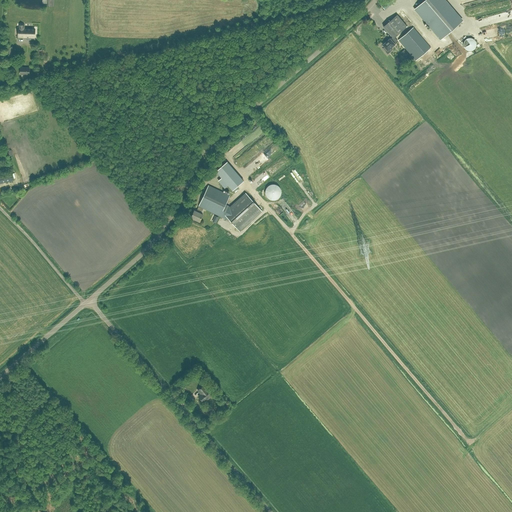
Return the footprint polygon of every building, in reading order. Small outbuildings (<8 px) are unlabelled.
[(426,0),(416,9),(441,39),(463,21),(444,0),(426,0)] [(393,38),(407,26),(398,15),(383,27),(393,38)] [(18,37),(34,38),(35,29),(24,29),(24,26),(20,25),(20,28),(18,28),(18,37)] [(413,27),(398,41),(416,61),(431,48),(413,27)] [(476,46),(476,43),(475,41),(473,39),(470,38),(468,38),(465,40),(464,42),(463,44),(464,47),(465,49),(468,50),(470,51),(473,50),(475,48),(476,46)] [(387,50),(396,43),(392,39),(391,40),(390,39),(383,45),(387,50)] [(251,158),(273,140),(270,137),(248,155),(251,158)] [(264,165),(262,162),(261,163),(259,160),(245,171),(249,177),(264,165)] [(233,190),(243,181),(227,162),(216,171),(233,190)] [(0,183),(14,180),(12,173),(0,176),(0,183)] [(265,175),(257,181),(260,184),(268,179),(265,175)] [(224,188),(228,185),(221,178),(218,181),(224,188)] [(265,190),(265,192),(265,194),(266,195),(267,197),(268,198),(270,200),(273,200),(274,200),(275,200),(277,199),(278,198),(279,198),(281,196),(281,194),(281,193),(281,192),(281,191),(281,189),(280,188),(279,186),(278,186),(276,185),(274,184),(273,184),(271,184),(270,185),(268,186),(267,187),(266,189),(265,190)] [(262,212),(254,202),(246,193),(228,208),(224,206),(229,195),(208,185),(199,206),(197,211),(194,210),(191,217),(199,221),(203,214),(200,213),(203,208),(229,220),(239,231),(262,212)] [(204,385),(197,390),(201,394),(198,396),(203,402),(212,395),(207,389),(204,385)]
